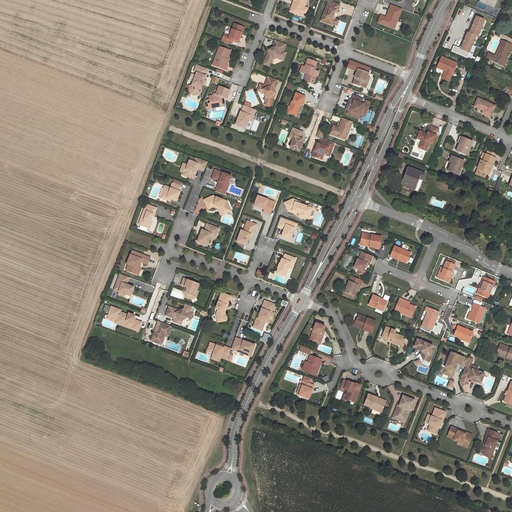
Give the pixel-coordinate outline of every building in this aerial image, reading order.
[(308,0),(293,0),(293,1),(295,2),(297,2),(293,13),(293,14),(301,17),(306,6),(308,0)] [(340,6),(329,2),(322,22),(333,26),(333,25),(335,20),(336,18),(334,17),(335,14),(337,15),(340,6)] [(377,23),(395,30),(402,9),(390,5),(385,17),(380,15),(377,23)] [(468,33),(461,49),(469,53),(476,36),(477,37),(484,20),(476,17),(469,33),(468,33)] [(222,42),(231,46),(233,41),(234,40),(238,42),(241,33),(243,28),(235,24),(230,36),(225,34),(222,42)] [(243,28),(241,33),(238,42),(234,40),(233,41),(239,43),(245,28),(243,28)] [(286,45),(275,41),(273,47),(273,49),(269,51),(264,65),(269,67),(271,63),(272,61),(274,60),(277,59),(281,57),(285,58),(287,54),(284,53),(286,45)] [(509,50),(511,45),(502,41),(495,56),(493,61),(502,65),(505,59),(509,50)] [(227,60),(231,51),(220,47),(213,66),(226,71),(228,67),(227,66),(225,66),(227,60)] [(450,79),(456,64),(442,57),(437,68),(444,71),(444,69),(446,70),(445,71),(443,76),(450,79)] [(317,63),(308,60),(305,69),(303,74),(312,77),(316,78),(318,72),(314,71),(317,63)] [(208,70),(197,65),(194,72),(197,73),(192,86),(193,94),(196,95),(200,95),(202,93),(202,90),(203,85),(205,81),(206,77),(205,76),(208,70)] [(357,79),(356,79),(353,84),(364,88),(366,83),(367,83),(369,78),(368,78),(369,74),(358,70),(355,77),(357,78),(357,79)] [(279,81),(268,78),(266,84),(267,86),(265,87),(260,85),(259,89),(263,91),(264,94),(266,98),(267,100),(266,102),(265,106),(270,108),(276,94),(275,91),(279,81)] [(227,99),(230,91),(220,87),(217,95),(214,95),(216,108),(225,107),(224,100),(223,100),(224,97),(227,99)] [(306,97),(296,94),(293,102),(292,102),(290,107),(291,109),(289,114),(296,117),(299,110),(298,109),(299,107),(300,107),(301,106),(302,106),(306,97)] [(363,100),(354,97),(352,101),(351,105),(353,106),(351,111),(349,111),(347,115),(359,120),(360,115),(363,114),(364,112),(367,113),(369,107),(361,104),(363,100)] [(495,106),(478,98),(474,107),(483,111),(482,114),(490,117),(495,106)] [(256,111),(244,106),(241,113),(236,125),(246,129),(249,121),(251,117),(253,118),(256,111)] [(353,123),(344,120),(340,129),(339,129),(334,127),(330,135),(346,141),(353,123)] [(425,135),(426,134),(426,133),(420,131),(417,138),(422,141),(420,144),(422,145),(420,148),(426,151),(428,146),(430,142),(433,143),(436,136),(435,136),(438,129),(431,126),(428,133),(427,134),(427,135),(425,135)] [(303,133),(293,129),(291,135),(293,136),(292,140),(293,141),(290,148),(299,152),(301,147),(302,145),(303,140),(301,139),(303,133)] [(472,142),(462,137),(459,143),(456,150),(467,155),(472,142)] [(334,144),(321,139),(319,145),(317,144),(315,148),(316,148),(315,152),(314,151),(312,157),(322,161),(324,155),(326,156),(327,153),(331,154),(332,150),(331,149),(334,144)] [(492,166),(496,158),(495,158),(487,154),(486,154),(483,161),(481,160),(475,173),(485,178),(486,173),(487,173),(487,172),(490,165),(492,166)] [(464,161),(451,156),(449,162),(451,163),(448,170),(459,174),(464,161)] [(207,163),(196,159),(194,163),(189,162),(187,166),(186,170),(185,170),(184,174),(183,176),(193,180),(196,174),(195,173),(196,170),(197,170),(204,172),(207,163)] [(419,179),(423,180),(425,174),(408,168),(401,185),(414,190),(419,179)] [(218,185),(215,193),(224,196),(231,177),(215,171),(212,180),(219,183),(220,183),(220,185),(218,185)] [(418,192),(423,180),(419,179),(414,190),(418,192)] [(181,188),(172,184),(170,189),(164,187),(160,198),(166,201),(167,198),(170,200),(176,202),(181,188)] [(213,208),(219,210),(221,214),(230,210),(226,202),(212,197),(204,201),(206,206),(208,206),(209,209),(213,208)] [(274,203),(258,197),(254,207),(264,210),(263,214),(269,216),(274,203)] [(192,201),(188,200),(185,209),(194,212),(198,199),(193,198),(192,201)] [(298,218),(303,220),(304,220),(305,220),(305,219),(306,218),(309,218),(313,218),(314,214),(312,210),(308,209),(308,207),(293,201),(284,204),(288,213),(290,212),(299,215),(298,217),(298,218)] [(156,209),(146,205),(138,225),(149,229),(152,221),(150,220),(151,217),(153,218),(156,209)] [(313,209),(308,207),(308,209),(312,210),(314,214),(313,218),(309,218),(306,218),(305,219),(308,220),(314,219),(317,213),(313,209)] [(293,223),(280,219),(277,228),(281,230),(282,228),(284,229),(284,231),(281,238),(289,241),(294,229),(291,228),(293,223)] [(218,229),(206,225),(204,232),(201,231),(197,243),(207,247),(210,239),(211,235),(215,236),(218,229)] [(255,230),(245,226),(243,232),(241,231),(236,243),(246,247),(249,238),(250,235),(252,236),(255,230)] [(381,237),(362,231),(359,243),(377,248),(381,237)] [(398,258),(406,262),(410,253),(395,246),(390,256),(398,260),(398,258)] [(129,265),(126,272),(137,276),(140,269),(138,268),(140,263),(147,265),(149,258),(131,251),(126,265),(129,265)] [(361,257),(371,261),(372,257),(362,253),(361,257)] [(295,260),(284,256),(283,260),(281,260),(280,265),(279,264),(277,269),(278,269),(276,274),(284,277),(286,273),(287,273),(289,268),(288,268),(290,263),(293,265),(295,260)] [(369,265),(371,261),(361,257),(359,261),(358,260),(354,268),(358,270),(357,273),(363,276),(365,272),(363,271),(365,267),(367,264),(368,264),(369,265)] [(452,272),(454,265),(446,262),(443,268),(441,273),(439,272),(437,277),(449,282),(451,278),(449,277),(451,272),(452,272)] [(127,278),(119,275),(113,290),(118,292),(124,295),(129,297),(133,288),(126,285),(125,285),(127,278)] [(349,281),(360,286),(362,282),(351,277),(349,281)] [(494,281),(483,277),(481,281),(483,282),(480,290),(482,291),(480,296),(488,298),(494,281)] [(198,285),(183,279),(181,286),(185,288),(187,289),(185,294),(186,297),(190,299),(194,297),(196,292),(198,285)] [(359,290),(360,286),(349,281),(345,291),(353,295),(355,291),(356,288),(359,290)] [(187,289),(185,288),(183,294),(186,299),(191,301),(195,298),(198,292),(196,292),(194,297),(190,299),(186,297),(185,294),(187,289)] [(216,321),(226,320),(225,313),(223,312),(225,306),(227,307),(230,298),(221,294),(215,310),(218,311),(215,316),(216,321)] [(379,300),(380,298),(373,295),(369,305),(383,311),(386,303),(379,300)] [(404,302),(405,301),(400,298),(397,306),(398,307),(396,311),(410,317),(414,307),(408,304),(404,302)] [(253,328),(261,332),(265,323),(266,323),(267,320),(269,321),(272,314),(271,314),(274,306),(264,302),(259,315),(257,320),(256,319),(253,328)] [(471,313),(468,319),(479,323),(485,309),(473,304),(472,307),(473,308),(471,313)] [(192,308),(185,305),(183,310),(181,311),(178,313),(177,311),(169,308),(165,316),(173,320),(172,322),(178,324),(179,322),(183,320),(187,318),(191,320),(193,314),(190,313),(192,308)] [(110,308),(108,315),(117,319),(116,320),(124,324),(124,325),(131,328),(130,330),(138,332),(141,323),(134,321),(134,319),(133,316),(128,314),(127,316),(119,313),(120,311),(110,308)] [(436,315),(438,316),(439,312),(431,309),(430,313),(428,312),(422,326),(432,330),(435,323),(433,322),(436,315)] [(375,321),(357,315),(354,325),(362,328),(362,329),(371,333),(375,321)] [(124,324),(116,320),(115,324),(130,330),(131,328),(124,325),(124,324)] [(167,338),(171,327),(158,322),(155,330),(156,331),(155,332),(154,332),(151,342),(157,344),(159,339),(163,341),(164,337),(167,338)] [(322,332),(324,328),(315,324),(309,338),(320,342),(322,336),(321,336),(322,332)] [(469,341),(472,332),(454,324),(453,328),(453,329),(456,330),(454,336),(461,339),(462,337),(469,341)] [(394,331),(385,328),(383,333),(383,334),(382,338),(388,340),(389,338),(391,339),(390,342),(399,345),(402,337),(393,334),(394,331)] [(383,334),(383,333),(380,338),(390,342),(391,339),(389,338),(388,340),(382,338),(383,334)] [(254,346),(235,339),(231,350),(243,355),(244,352),(251,355),(254,346)] [(417,340),(414,347),(422,350),(421,352),(424,353),(424,355),(421,356),(423,360),(426,359),(430,360),(432,356),(428,354),(430,350),(432,346),(424,342),(417,340)] [(220,359),(230,363),(232,356),(229,355),(231,350),(220,346),(219,348),(216,346),(210,344),(206,352),(213,355),(212,356),(216,358),(214,361),(218,363),(220,359)] [(511,349),(500,344),(496,352),(506,356),(506,358),(511,360),(511,349)] [(465,366),(468,359),(450,352),(448,357),(446,358),(445,361),(446,363),(442,373),(452,377),(454,371),(455,366),(456,363),(457,363),(465,366)] [(465,366),(461,377),(467,380),(468,379),(471,380),(474,381),(480,383),(484,374),(476,371),(472,369),(473,366),(469,365),(472,359),(468,357),(468,359),(465,366)] [(321,361),(312,358),(309,365),(306,364),(304,363),(301,371),(315,376),(321,361)] [(467,380),(461,377),(458,383),(460,387),(467,384),(466,382),(467,380)] [(303,378),(300,386),(301,387),(298,396),(307,400),(312,386),(308,385),(310,381),(303,378)] [(347,397),(346,401),(353,404),(358,391),(360,386),(355,384),(354,385),(346,382),(344,388),(340,387),(339,390),(343,392),(343,390),(346,391),(345,396),(347,397)] [(511,382),(510,382),(506,391),(505,395),(503,401),(510,404),(511,401),(511,382)] [(376,398),(367,395),(363,406),(372,409),(371,410),(381,413),(384,403),(376,400),(376,398)] [(414,401),(402,396),(398,407),(399,407),(398,410),(395,409),(392,419),(401,422),(404,415),(407,416),(409,411),(410,411),(414,401)] [(445,413),(434,409),(431,417),(427,415),(425,420),(429,421),(428,424),(429,425),(427,431),(435,435),(438,428),(439,425),(440,425),(445,413)] [(458,430),(451,427),(447,437),(454,440),(453,441),(457,443),(461,444),(462,443),(468,445),(472,435),(465,433),(465,434),(457,431),(458,430)] [(499,434),(487,430),(484,437),(486,437),(483,443),(485,444),(483,450),(484,454),(488,456),(492,454),(499,434)] [(485,444),(483,443),(480,451),(483,456),(488,458),(493,456),(492,454),(488,456),(484,454),(483,450),(485,444)]
